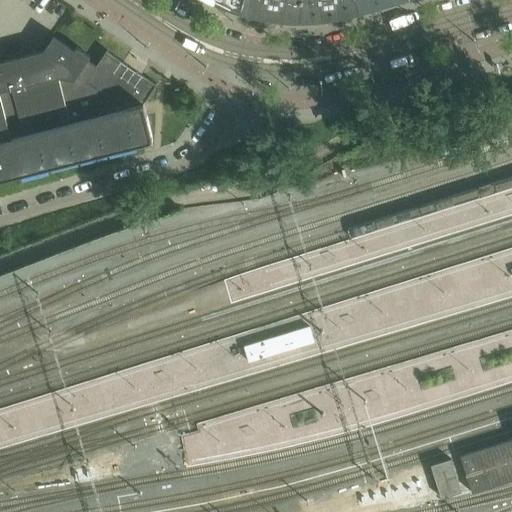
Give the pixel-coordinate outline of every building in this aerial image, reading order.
[(217,0),(229,5),(242,10),(244,0),(217,0)] [(244,0),(242,10),(261,15),(270,16),(272,0),(244,0)] [(272,0),(270,16),(282,18),(301,19),(300,0),(272,0)] [(330,16),(327,0),(300,0),(301,19),(320,18),(330,16)] [(355,0),(327,0),(330,16),(341,14),(346,13),(358,10),(355,0)] [(382,0),(355,0),(358,10),(383,3),(382,0)] [(45,52),(0,62),(0,180),(153,141),(143,104),(145,102),(146,102),(158,85),(157,84),(156,85),(108,53),(109,52),(108,51),(95,70),(86,64),(91,57),(77,48),(75,51),(54,37),(45,52)] [(127,238),(185,220),(182,210),(124,229),(127,238)] [(511,439),(461,455),(473,493),(511,480),(511,439)] [(452,459),(432,465),(442,498),(462,492),(452,459)]
